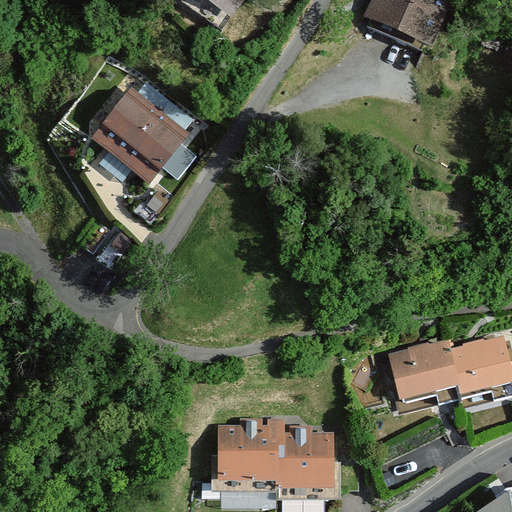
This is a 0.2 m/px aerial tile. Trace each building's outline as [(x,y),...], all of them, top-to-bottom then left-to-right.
[(196,0),(225,19),(237,0),(196,0)] [(372,0),(365,19),(428,45),(447,0),(372,0)] [(180,138),(126,93),(86,142),(141,186),(180,138)] [(446,348),(387,362),(397,402),(458,387),(461,397),(511,385),(502,343),(448,356),(446,348)] [(241,434),(216,433),(215,483),(277,484),(277,490),(326,490),(326,439),(306,439),(306,431),(290,431),(290,440),(282,440),(282,426),(267,426),(267,434),(258,434),(258,425),(241,425),(241,434)] [(511,511),(511,499),(507,492),(479,511),(511,511)]
